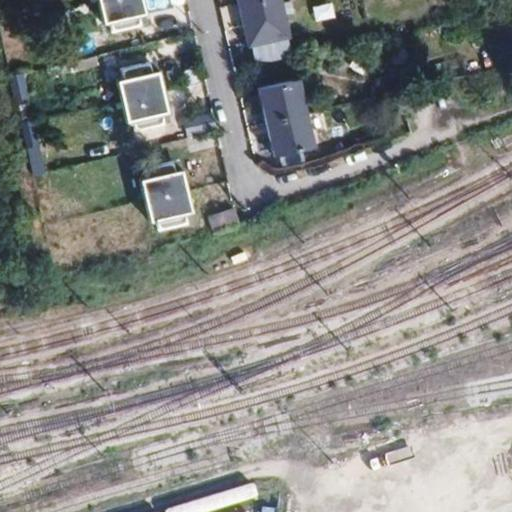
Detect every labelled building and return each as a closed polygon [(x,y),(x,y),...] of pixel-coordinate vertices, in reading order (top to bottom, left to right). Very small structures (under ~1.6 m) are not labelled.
[(130,0),(84,0),(85,0),(96,30),(136,17),(130,0)] [(278,0),(239,0),(251,32),(286,23),(278,0)] [(388,0),(391,13),(411,9),(408,0),(388,0)] [(149,56),(107,68),(115,90),(155,77),(149,56)] [(303,72),(266,83),(274,109),(311,97),(303,72)] [(24,75),(9,75),(10,100),(25,100),(24,75)] [(155,77),(115,90),(124,116),(163,103),(155,77)] [(311,97),(274,109),(283,136),(320,123),(311,97)] [(209,109),(179,119),(186,139),(216,128),(209,109)] [(180,153),(139,167),(145,187),(187,174),(180,153)] [(187,174),(145,187),(154,216),(195,202),(187,174)] [(208,224),(233,221),(231,211),(206,214),(208,224)]
